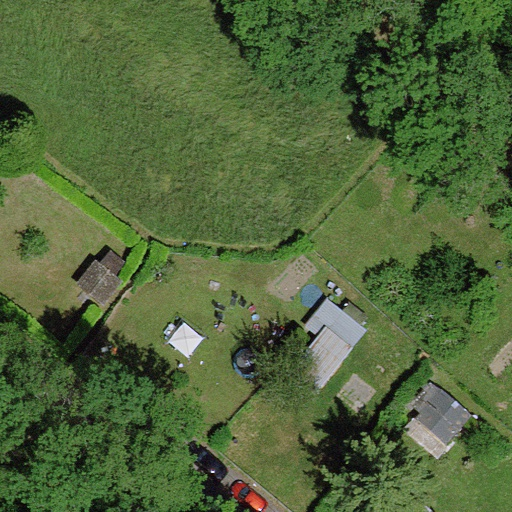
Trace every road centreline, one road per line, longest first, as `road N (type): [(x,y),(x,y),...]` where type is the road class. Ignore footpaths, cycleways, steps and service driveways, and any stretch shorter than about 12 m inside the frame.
road 1 (track): [(511,144),(349,0)]
road 2 (unclassified): [(217,511),(108,423)]
road 3 (track): [(108,423),(0,339)]
